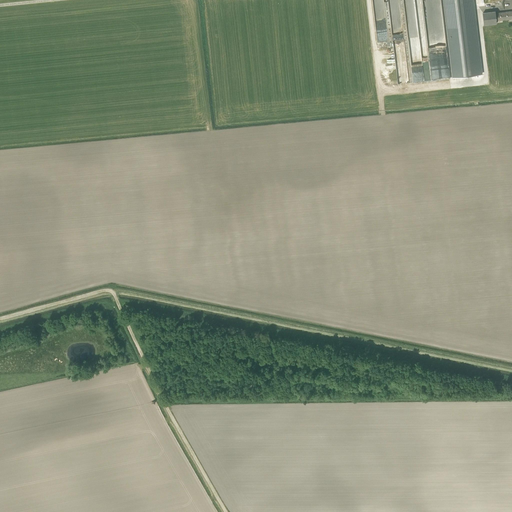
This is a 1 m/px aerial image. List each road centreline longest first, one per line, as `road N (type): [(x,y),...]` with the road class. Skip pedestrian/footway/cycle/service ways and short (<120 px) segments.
road 1 (track): [(511,368),(112,290)]
road 2 (track): [(112,290),(225,511)]
